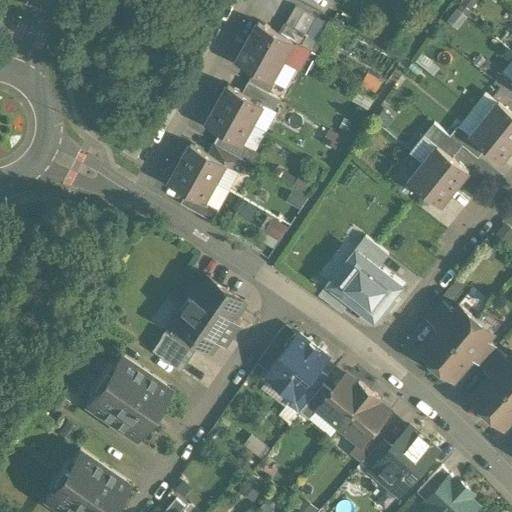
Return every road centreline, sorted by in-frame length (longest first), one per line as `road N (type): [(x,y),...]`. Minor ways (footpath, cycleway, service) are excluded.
road 1 (residential): [(279,290),(137,511)]
road 2 (residential): [(134,204),(249,0)]
road 3 (residential): [(373,356),(511,188)]
road 4 (residential): [(373,356),(511,482)]
road 5 (residential): [(134,204),(279,290)]
road 6 (unclassified): [(116,0),(66,111)]
